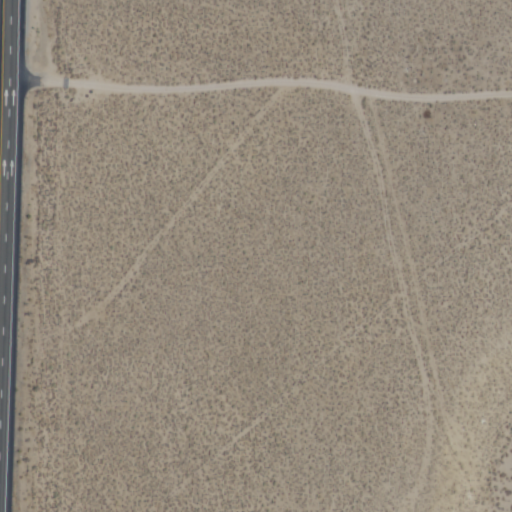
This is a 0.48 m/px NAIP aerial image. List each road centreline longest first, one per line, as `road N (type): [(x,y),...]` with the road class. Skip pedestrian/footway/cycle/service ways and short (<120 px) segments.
road 1 (track): [(511,94),(378,98),(294,78),(11,85)]
road 2 (trunk): [(0,413),(12,0)]
